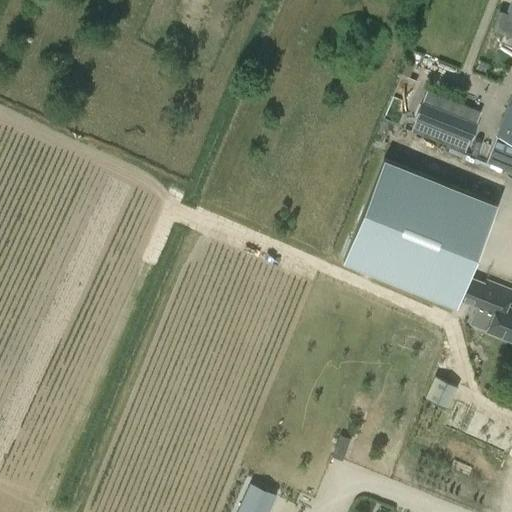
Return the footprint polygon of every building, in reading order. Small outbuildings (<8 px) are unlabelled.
[(480,110),(426,88),(415,116),(469,138),(480,110)] [(511,92),(496,133),(511,139),(511,92)] [(495,204),(383,160),(342,261),(454,306),(458,298),(468,273),(495,204)] [(511,340),(511,308),(504,305),(510,291),(468,273),(458,298),(492,312),(485,330),(511,340)] [(446,408),(456,387),(433,376),(423,397),(446,408)] [(267,511),(275,494),(249,482),(246,489),(236,511),(267,511)]
